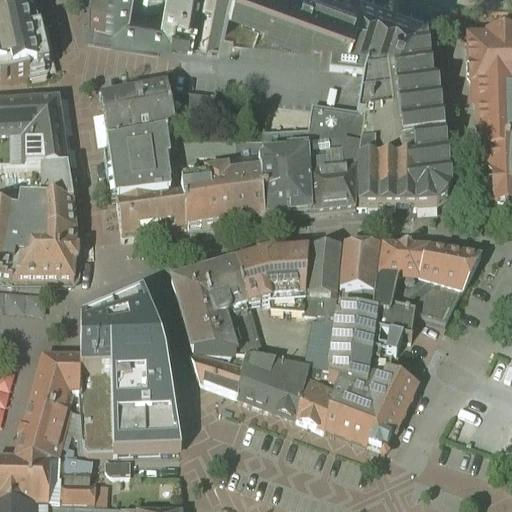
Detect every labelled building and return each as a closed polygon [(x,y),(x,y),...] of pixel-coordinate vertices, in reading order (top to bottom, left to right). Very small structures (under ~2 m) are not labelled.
[(0,0),(0,87),(9,87),(29,82),(29,85),(46,81),(48,79),(49,77),(49,75),(41,41),(36,28),(26,0),(0,0)] [(93,0),(91,21),(90,20),(89,29),(93,30),(104,32),(104,31),(159,40),(159,41),(161,41),(168,42),(170,29),(192,32),(192,31),(207,34),(207,32),(219,34),(226,0),(93,0)] [(357,0),(226,0),(219,34),(219,35),(231,37),(230,42),(331,53),(329,73),(364,77),(365,74),(368,75),(375,52),(375,50),(345,39),(357,0)] [(424,20),(369,0),(357,0),(345,39),(375,50),(376,50),(368,75),(365,74),(364,77),(361,100),(395,95),(405,168),(419,168),(413,215),(440,215),(447,208),(451,196),(444,141),(439,142),(424,20)] [(511,39),(488,40),(488,44),(476,44),(468,52),(469,82),(475,87),(475,112),(479,115),(480,134),(485,139),(485,141),(484,143),(484,153),(486,155),(486,158),(488,158),(489,172),(493,176),(494,210),(507,212),(511,193),(510,181),(511,181),(511,39)] [(166,95),(101,107),(108,152),(175,140),(172,128),(205,122),(205,120),(204,120),(201,103),(173,99),(173,94),(166,95)] [(395,95),(361,100),(358,121),(358,122),(364,123),(361,150),(361,151),(358,168),(405,168),(395,95)] [(58,106),(36,107),(37,144),(36,144),(26,175),(43,175),(67,175),(58,106)] [(36,107),(0,109),(0,175),(26,175),(36,144),(37,144),(36,107)] [(313,116),(263,110),(260,148),(263,161),(308,158),(313,116)] [(358,122),(313,116),(309,139),(307,139),(308,158),(308,163),(332,161),(332,162),(342,161),(344,148),(361,150),(364,123),(358,122)] [(181,142),(163,144),(166,176),(180,175),(182,175),(182,171),(181,149),(181,142)] [(163,143),(108,154),(114,194),(116,194),(118,210),(116,210),(169,204),(166,176),(163,144),(163,143)] [(218,180),(193,184),(194,190),(182,191),(182,202),(182,203),(185,238),(264,226),(259,166),(263,166),(263,161),(260,148),(235,149),(181,149),(182,171),(194,171),(194,163),(218,164),(219,175),(218,175),(218,180)] [(342,161),(339,180),(333,180),(309,183),(312,221),(355,217),(356,164),(358,164),(360,151),(361,151),(361,150),(344,148),(342,161)] [(308,158),(263,161),(263,166),(259,166),(264,226),(312,221),(309,183),(308,163),(308,158)] [(332,161),(308,163),(309,183),(333,180),(332,162),(332,161)] [(405,168),(358,168),(358,215),(413,215),(419,168),(405,168)] [(67,175),(43,175),(43,208),(34,207),(34,208),(24,207),(22,221),(23,221),(12,289),(74,289),(75,270),(78,270),(78,256),(76,256),(76,242),(73,211),(67,175)] [(180,175),(166,176),(169,204),(181,202),(180,175)] [(169,204),(116,210),(121,247),(185,238),(182,203),(182,202),(181,202),(169,204)] [(22,221),(0,217),(0,286),(12,289),(23,221),(22,221)] [(379,255),(344,254),(339,308),(339,317),(372,320),(374,302),(373,302),(379,255)] [(429,255),(382,254),(375,302),(374,302),(372,320),(377,321),(375,338),(403,345),(402,345),(411,347),(415,321),(445,333),(454,316),(479,264),(429,255)] [(309,259),(265,262),(235,271),(248,313),(248,316),(257,312),(258,312),(259,314),(269,312),(269,317),(304,318),(304,309),(319,310),(318,324),(335,325),(335,324),(338,284),(337,284),(340,255),(309,256),(309,259)] [(235,271),(172,289),(180,317),(193,361),(231,363),(235,363),(240,364),(237,362),(227,324),(248,316),(248,313),(235,271)] [(80,327),(80,364),(79,406),(80,427),(81,448),(82,457),(87,462),(180,459),(165,372),(152,333),(142,300),(80,327)] [(372,320),(339,317),(338,326),(336,325),(327,376),(327,377),(329,377),(327,385),(338,389),(365,398),(367,385),(371,365),(372,366),(372,365),(384,368),(385,363),(395,365),(402,345),(403,345),(375,338),(377,321),(372,320)] [(318,324),(312,324),(303,372),(308,373),(321,375),(327,376),(336,325),(336,324),(335,324),(335,325),(318,324)] [(197,364),(188,363),(200,390),(237,404),(241,376),(240,364),(235,363),(231,363),(230,365),(229,371),(227,370),(227,372),(197,364)] [(80,364),(42,364),(28,413),(70,425),(80,427),(79,406),(80,364)] [(263,366),(240,364),(241,376),(237,404),(236,404),(271,418),(272,417),(276,382),(277,379),(279,367),(264,364),(263,366)] [(303,372),(279,367),(277,379),(305,386),(308,373),(303,372)] [(321,375),(308,373),(305,386),(317,391),(321,375)] [(365,398),(338,389),(333,398),(322,438),(383,461),(401,423),(416,393),(385,381),(382,388),(367,385),(365,398)] [(303,392),(276,382),(272,417),(294,426),(303,392)] [(317,391),(305,386),(303,392),(294,426),(322,438),(333,398),(317,391)] [(70,425),(28,413),(23,434),(21,433),(18,443),(20,444),(13,468),(40,468),(50,468),(59,468),(62,454),(65,444),(70,425)] [(80,427),(70,425),(65,444),(81,448),(80,427)] [(76,464),(72,463),(74,457),(62,454),(59,468),(66,468),(65,482),(91,484),(92,471),(76,468),(76,464)] [(40,468),(13,468),(0,466),(0,510),(29,511),(47,511),(50,473),(50,468),(40,468)] [(130,470),(104,471),(105,478),(112,484),(130,484),(130,470)] [(91,484),(65,482),(59,481),(60,474),(50,473),(47,511),(94,511),(95,493),(90,493),(91,484)]
